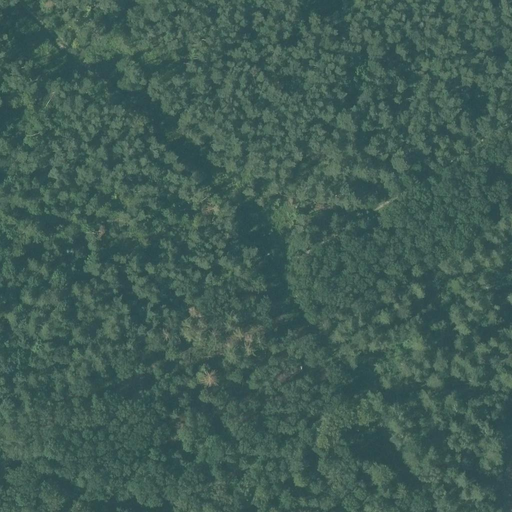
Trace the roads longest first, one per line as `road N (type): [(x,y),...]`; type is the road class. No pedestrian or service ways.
road 1 (track): [(0,449),(79,497),(145,500),(217,482),(357,394)]
road 2 (track): [(435,511),(277,270)]
road 3 (track): [(270,260),(202,175),(74,55)]
road 4 (track): [(277,270),(413,184)]
road 5 (track): [(14,0),(74,55),(128,0)]
